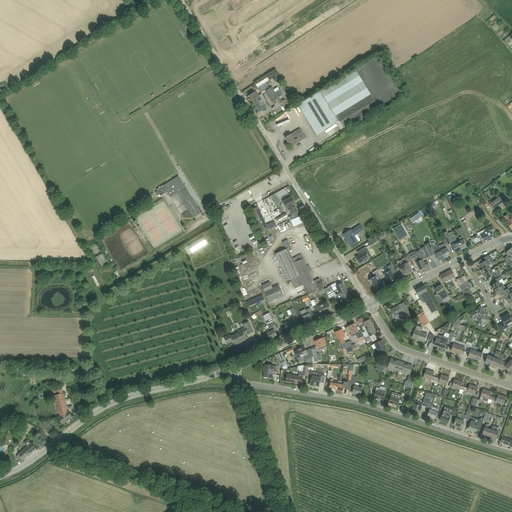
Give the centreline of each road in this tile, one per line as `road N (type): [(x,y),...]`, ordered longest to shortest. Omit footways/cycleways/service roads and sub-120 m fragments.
road 1 (unclassified): [(178,0),(369,304)]
road 2 (residential): [(511,452),(361,403),(247,385),(234,367)]
road 3 (tertiary): [(0,476),(119,399),(234,367)]
road 4 (track): [(55,442),(247,511)]
road 5 (residential): [(511,381),(403,349),(369,304)]
road 6 (tertiary): [(234,367),(369,304)]
